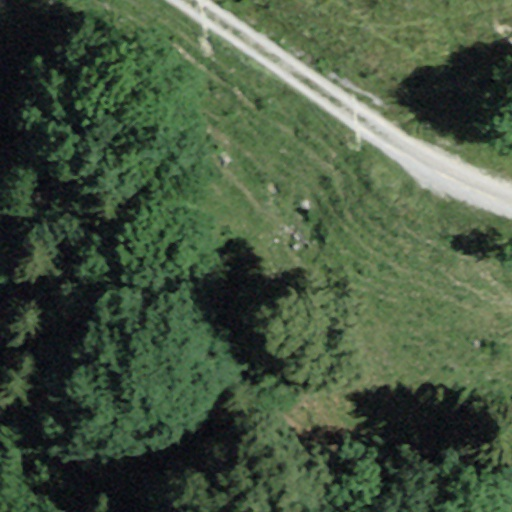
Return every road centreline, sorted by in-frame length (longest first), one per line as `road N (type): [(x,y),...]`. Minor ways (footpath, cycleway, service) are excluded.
road 1 (track): [(401,151),(175,0)]
road 2 (track): [(511,201),(401,151)]
